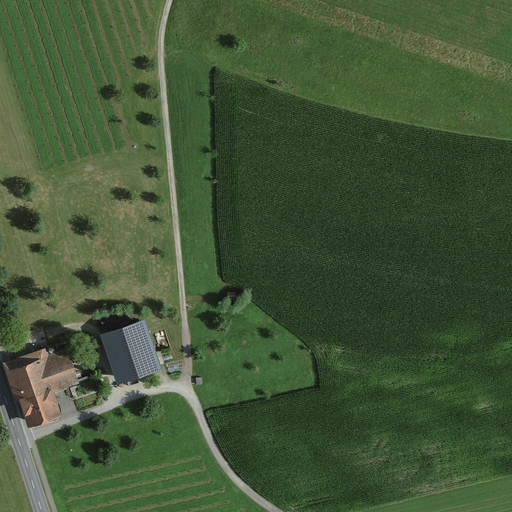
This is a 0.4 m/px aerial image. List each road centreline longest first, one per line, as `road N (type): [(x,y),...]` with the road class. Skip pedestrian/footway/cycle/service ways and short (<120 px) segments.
road 1 (track): [(184,391),(163,83),(171,0)]
road 2 (track): [(0,441),(160,388),(184,391)]
road 3 (track): [(184,391),(217,453),(275,511)]
road 4 (secondary): [(0,379),(43,511)]
